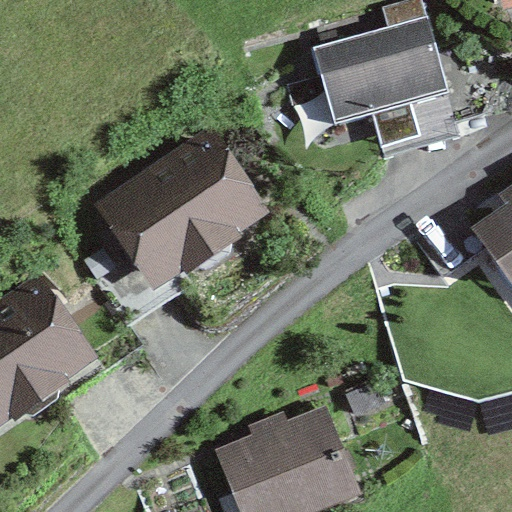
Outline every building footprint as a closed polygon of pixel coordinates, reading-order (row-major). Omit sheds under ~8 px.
[(421,94),(460,82),(434,0),(408,0),(394,5),(399,21),(323,45),(346,118),(380,107),(392,144),(433,131),(421,94)] [(104,201),(161,290),(284,212),(227,123),(104,201)] [(511,199),(481,222),(511,264),(511,199)] [(0,422),(105,353),(53,274),(0,309),(0,422)] [(334,400),(225,446),(253,511),(311,511),(310,509),(369,485),(334,400)] [(209,511),(205,500),(174,511),(209,511)]
